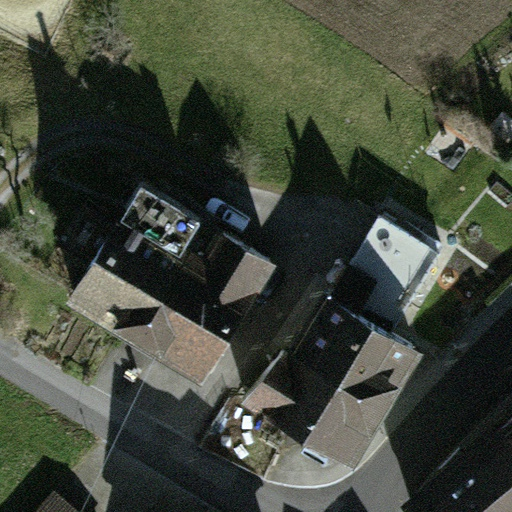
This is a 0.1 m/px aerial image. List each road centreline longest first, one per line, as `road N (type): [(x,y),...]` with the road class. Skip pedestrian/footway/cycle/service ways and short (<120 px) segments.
road 1 (unclassified): [(0,350),(276,511)]
road 2 (tertiary): [(369,511),(511,351)]
